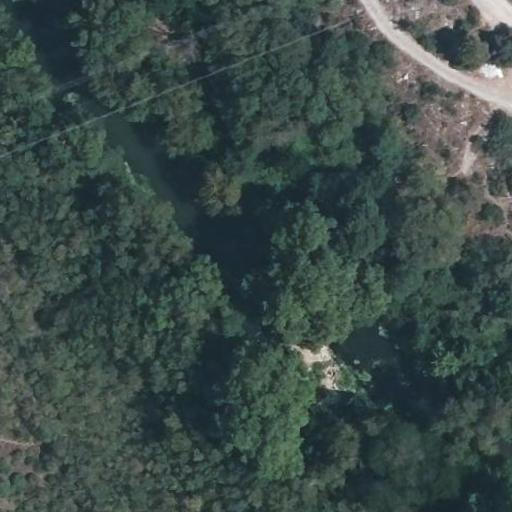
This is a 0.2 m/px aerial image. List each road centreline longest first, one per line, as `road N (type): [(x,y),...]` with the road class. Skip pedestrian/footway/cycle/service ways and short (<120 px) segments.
road 1 (track): [(132,0),(251,143),(296,175),(342,151),(375,155),(411,181),(472,158)]
road 2 (track): [(511,93),(443,69),(373,0)]
